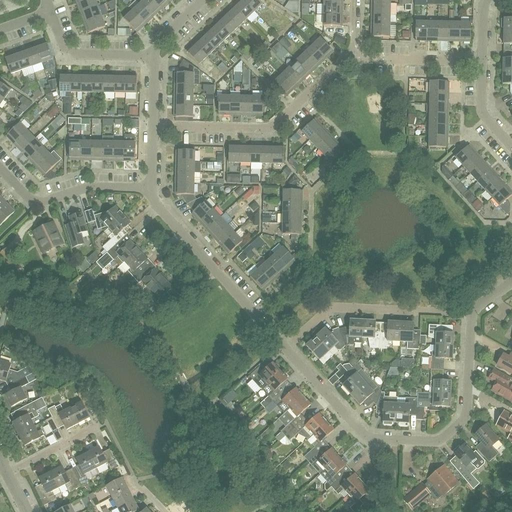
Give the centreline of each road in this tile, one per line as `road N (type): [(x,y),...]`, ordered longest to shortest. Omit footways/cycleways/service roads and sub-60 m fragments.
road 1 (residential): [(286,349),(366,435),(440,440),(466,415),(472,314)]
road 2 (residential): [(153,125),(266,129),(347,57)]
road 3 (residential): [(286,349),(159,208),(151,189)]
road 4 (residential): [(286,349),(332,307),(472,314)]
road 5 (residential): [(151,189),(92,187),(39,202),(0,168)]
road 6 (residential): [(482,61),(347,57)]
road 7 (residential): [(154,55),(72,53),(51,13)]
